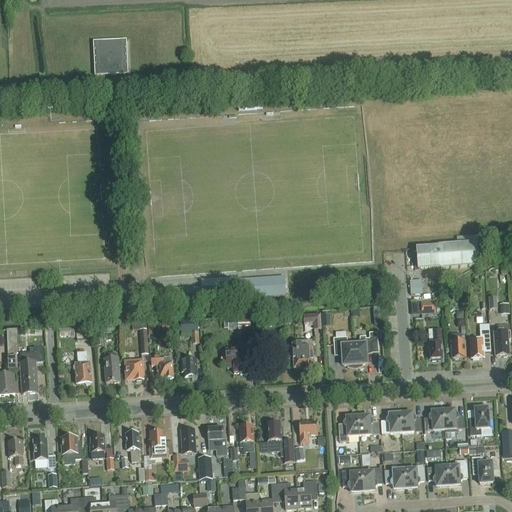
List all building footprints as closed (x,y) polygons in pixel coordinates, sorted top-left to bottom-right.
[(95,77),(96,77),(128,76),(126,41),(93,43),(95,77)] [(418,259),(414,259),(414,268),(418,268),(419,272),(441,270),(441,271),(478,269),(476,238),(458,239),(458,247),(439,248),(439,249),(417,251),(418,259)] [(241,301),(285,298),(284,278),(240,281),(240,288),(230,288),(230,300),(241,299),(241,301)] [(423,296),(422,282),(410,283),(411,297),(423,296)] [(230,300),(230,288),(178,291),(161,293),(161,309),(185,307),(185,304),(192,304),(192,306),(231,304),(230,300)] [(434,303),(420,304),(421,317),(435,316),(434,303)] [(313,331),(321,330),(320,315),(303,316),(304,325),(313,325),(313,331)] [(250,330),(250,319),(228,320),(228,331),(250,330)] [(197,334),(196,321),(180,322),(181,335),(197,334)] [(205,330),(209,327),(205,321),(201,325),(205,330)] [(146,324),(132,325),(133,332),(139,332),(140,355),(144,355),(148,355),(146,324)] [(91,329),(92,329),(92,326),(86,327),(86,328),(76,329),(77,343),(92,342),(91,329)] [(480,342),(471,342),(472,361),(484,361),(484,355),(490,355),(489,326),(479,327),(480,342)] [(494,343),(495,359),(502,359),(503,359),(507,359),(507,358),(509,358),(508,342),(511,342),(509,326),(498,327),(498,335),(494,335),(494,343)] [(74,329),(59,330),(60,338),(75,337),(74,329)] [(436,362),(442,362),(440,331),(432,332),(428,332),(429,346),(428,346),(429,363),(431,363),(432,364),(435,364),(436,362)] [(9,373),(18,372),(17,332),(7,332),(9,373)] [(354,347),(355,371),(362,369),(362,367),(367,367),(366,354),(372,354),(371,346),(381,345),(378,345),(377,335),(369,335),(369,341),(366,341),(365,339),(359,339),(360,347),(354,347)] [(452,361),(465,361),(464,337),(451,337),(452,361)] [(355,371),(354,347),(347,348),(347,340),(333,341),(334,356),(342,356),(343,369),(348,368),(348,370),(355,371)] [(303,373),(314,372),(311,343),(298,344),(298,346),(292,347),(294,372),(302,371),(303,373)] [(36,364),(43,364),(42,349),(34,349),(34,354),(21,355),(21,365),(20,365),(22,396),(38,395),(36,364)] [(248,375),(249,375),(248,358),(238,359),(238,351),(226,352),(227,367),(234,366),(234,376),(240,375),(240,376),(241,376),(241,377),(248,377),(248,375)] [(75,372),(76,387),(85,386),(86,387),(89,387),(90,386),(91,385),(90,365),(87,365),(86,355),(77,356),(78,365),(75,366),(75,367),(73,367),(74,371),(75,372)] [(104,362),(105,385),(120,384),(119,361),(116,361),(116,356),(104,356),(105,362),(104,362)] [(159,381),(174,380),(173,364),(171,364),(171,359),(151,361),(152,369),(156,369),(157,375),(159,375),(159,381)] [(185,381),(198,380),(196,362),(182,363),(181,364),(182,376),(184,376),(185,381)] [(142,382),(143,382),(142,364),(126,366),(127,383),(136,382),(136,384),(142,384),(142,382)] [(0,397),(19,396),(18,385),(15,385),(15,375),(0,376),(0,397)] [(475,423),(469,424),(470,439),(481,438),(481,432),(490,431),(488,411),(474,412),(475,423)] [(443,414),(445,433),(465,432),(464,419),(458,419),(457,417),(455,417),(455,413),(443,414)] [(424,435),(445,433),(443,414),(432,415),(432,418),(430,419),(429,421),(423,421),(424,435)] [(401,417),(402,436),(422,435),(421,422),(415,422),(414,420),(413,420),(412,416),(401,417)] [(382,437),(402,436),(401,417),(389,418),(389,422),(388,422),(387,424),(381,424),(382,437)] [(358,420),(359,439),(380,438),(379,424),(373,425),(372,423),(370,423),(370,419),(358,420)] [(348,440),(359,439),(358,420),(347,421),(347,425),(346,425),(345,426),(345,427),(339,427),(340,445),(349,445),(348,440)] [(308,438),(318,437),(316,423),(299,425),(300,446),(308,445),(308,438)] [(281,426),(266,427),(268,454),(283,453),(282,443),(281,426)] [(244,455),(254,454),(252,429),(249,429),(249,428),(240,429),(241,445),(244,445),(244,455)] [(215,429),(206,429),(207,436),(208,436),(209,443),(209,446),(210,445),(210,452),(217,452),(217,459),(228,458),(227,442),(224,442),(223,430),(215,430),(215,429)] [(183,456),(195,455),(194,431),(181,432),(183,456)] [(511,458),(511,433),(502,434),(503,459),(511,458)] [(132,465),(140,464),(138,435),(133,436),(133,434),(128,435),(128,436),(126,436),(127,453),(131,453),(132,465)] [(148,441),(150,458),(166,457),(171,456),(170,442),(164,443),(163,434),(150,435),(150,441),(148,441)] [(91,447),(90,447),(90,455),(91,454),(92,462),(104,461),(104,454),(105,454),(104,438),(91,439),(91,447)] [(325,438),(318,439),(318,448),(326,447),(325,438)] [(75,462),(83,462),(82,444),(77,444),(77,440),(71,440),(69,439),(65,439),(64,440),(62,441),(63,450),(61,450),(61,456),(63,456),(63,468),(75,467),(75,462)] [(48,470),(56,469),(56,458),(48,458),(47,441),(34,442),(35,463),(48,462),(48,470)] [(16,467),(24,467),(23,458),(24,458),(23,442),(8,443),(9,459),(15,459),(16,467)] [(291,442),(282,443),(283,453),(284,466),(293,465),(291,442)] [(295,451),(296,464),(304,463),(303,450),(295,451)] [(174,475),(189,474),(188,462),(180,462),(180,457),(173,457),(174,475)] [(211,460),(199,461),(201,481),(212,481),(211,460)] [(483,460),(471,461),(473,476),(479,475),(479,487),(493,486),(492,465),(483,466),(483,460)] [(447,470),(448,489),(460,488),(460,484),(461,484),(461,483),(462,483),(462,482),(468,481),(467,463),(455,464),(454,469),(447,470)] [(155,467),(150,468),(151,472),(145,472),(146,483),(156,483),(155,467)] [(404,472),(405,492),(417,491),(417,487),(418,487),(419,486),(419,485),(425,484),(424,468),(415,469),(415,472),(404,472)] [(436,490),(448,489),(447,470),(427,471),(428,484),(434,484),(434,485),(435,485),(435,486),(436,486),(436,490)] [(362,475),(363,495),(374,494),(374,490),(375,490),(376,489),(376,488),(376,487),(383,487),(382,471),(373,472),(373,475),(362,475)] [(394,493),(405,492),(404,472),(384,474),(385,487),(391,487),(391,488),(392,488),(392,489),(393,489),(394,493)] [(363,495),(362,475),(350,476),(350,473),(341,474),(343,490),(348,489),(348,490),(349,490),(349,491),(350,491),(351,492),(351,495),(363,495)] [(12,490),(11,474),(2,474),(3,490),(12,490)] [(175,484),(183,484),(182,475),(175,475),(175,484)] [(258,487),(268,486),(267,478),(258,479),(258,487)] [(297,492),(298,511),(311,510),(310,497),(317,497),(316,484),(303,484),(304,491),(297,492)] [(289,511),(298,511),(297,492),(291,492),(290,485),(278,486),(279,500),(285,499),(285,511),(289,511)] [(143,488),(143,497),(153,497),(152,488),(143,488)] [(115,511),(116,511),(122,511),(121,498),(108,499),(109,505),(102,506),(102,511),(115,511)] [(102,511),(102,506),(96,506),(95,499),(83,500),(83,511),(102,511)] [(83,511),(83,500),(70,501),(71,508),(64,508),(64,511),(83,511)] [(64,511),(64,508),(58,509),(57,502),(44,503),(45,511),(64,511)] [(259,503),(260,511),(273,511),(273,502),(259,503)] [(10,511),(9,503),(0,503),(0,511),(10,511)] [(246,511),(260,511),(259,503),(246,504),(246,511)]
